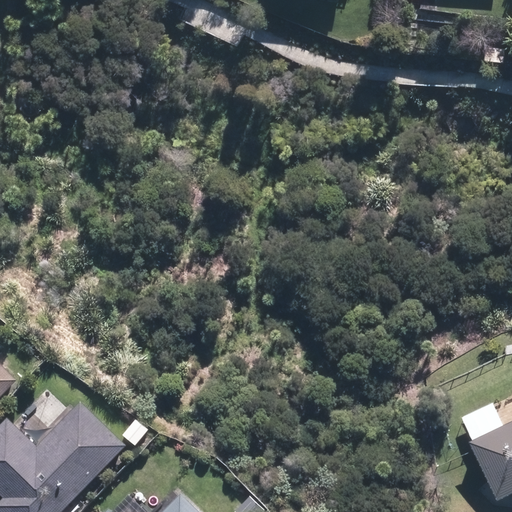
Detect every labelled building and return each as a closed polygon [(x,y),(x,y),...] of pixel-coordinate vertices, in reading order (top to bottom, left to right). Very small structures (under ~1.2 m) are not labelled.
[(0,393),(15,379),(0,364),(0,393)] [(511,396),(457,420),(495,505),(511,497),(511,396)] [(0,510),(2,511),(58,511),(124,444),(79,400),(34,446),(5,417),(0,421),(0,495),(1,497),(0,498),(0,510)] [(144,428),(131,417),(122,427),(136,438),(144,428)] [(199,511),(179,492),(159,511),(110,511),(107,508),(102,511),(199,511)]
